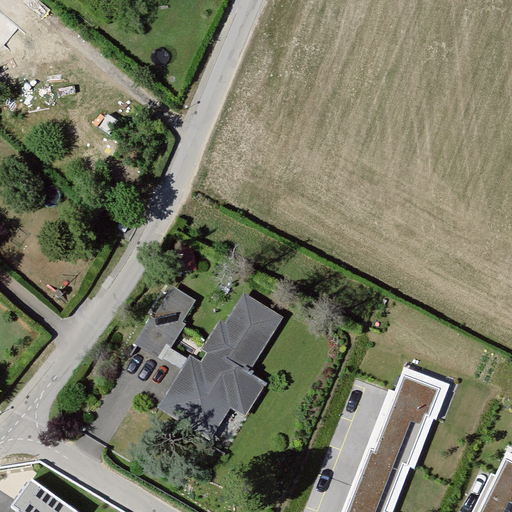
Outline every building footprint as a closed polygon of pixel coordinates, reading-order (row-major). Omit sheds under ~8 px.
[(0,54),(26,24),(0,2),(0,54)] [(169,361),(199,297),(169,283),(139,347),(169,361)] [(278,330),(232,303),(169,410),(205,432),(223,400),(250,416),(270,381),(254,371),(278,330)] [(393,511),(446,384),(403,367),(344,511),(393,511)] [(511,511),(511,452),(482,511),(511,511)]
